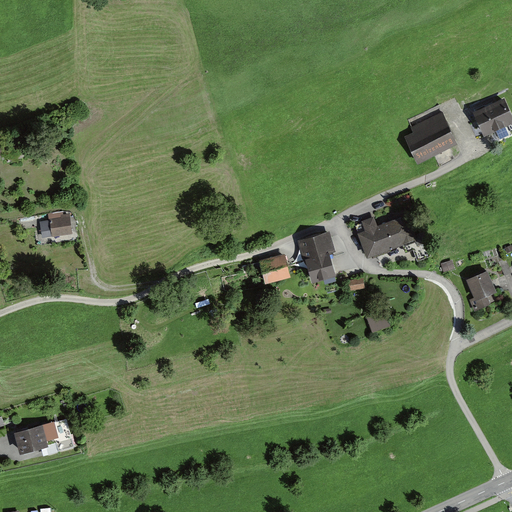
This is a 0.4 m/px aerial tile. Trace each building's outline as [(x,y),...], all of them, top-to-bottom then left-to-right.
[(511,110),(506,98),(477,111),(488,135),(511,123),(511,110)] [(415,133),(408,136),(419,163),(460,145),(446,112),(412,127),(415,133)] [(71,215),(43,219),(45,237),(73,234),(71,215)] [(376,218),(356,225),(369,258),(420,239),(411,215),(379,227),(376,218)] [(329,232),(302,242),(315,283),(343,274),(329,232)] [(290,255),(262,261),(267,283),(294,277),(290,255)] [(491,272),(471,280),(479,298),(476,299),(480,309),(492,304),(489,297),(499,293),(491,272)] [(366,313),(373,331),(391,324),(384,307),(366,313)] [(56,421),(17,432),(23,453),(50,446),(49,440),(61,437),(56,421)]
